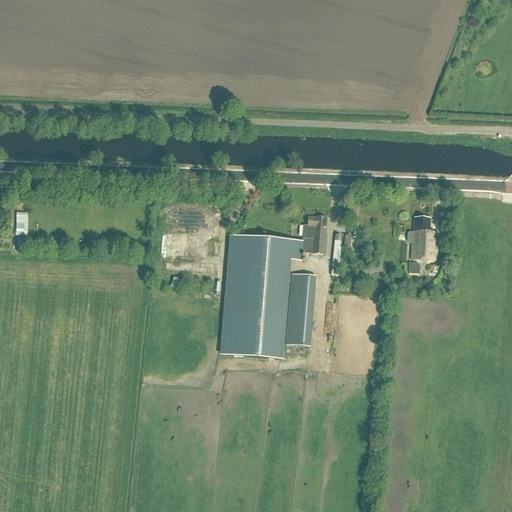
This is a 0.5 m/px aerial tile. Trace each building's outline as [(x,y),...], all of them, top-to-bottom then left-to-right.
[(28,238),(29,215),(17,215),(17,237),(28,238)] [(173,230),(195,229),(194,217),(173,218),(173,230)] [(0,219),(0,222),(0,241),(11,241),(11,219),(0,219)] [(292,276),(293,263),(301,264),(302,255),(325,257),(327,238),(324,237),(326,220),(315,219),(316,220),(308,220),(307,229),(312,230),(311,241),(301,240),(301,243),(232,238),(222,356),(284,361),(285,347),(311,349),(317,278),(292,276)] [(410,245),(409,266),(435,268),(437,235),(429,234),(429,221),(413,220),(412,233),(411,233),(411,234),(409,234),(407,235),(407,243),(408,244),(410,245)] [(338,278),(342,237),(335,236),(331,277),(338,278)] [(362,278),(383,273),(380,262),(360,267),(362,278)] [(146,265),(147,280),(159,280),(159,265),(146,265)]
